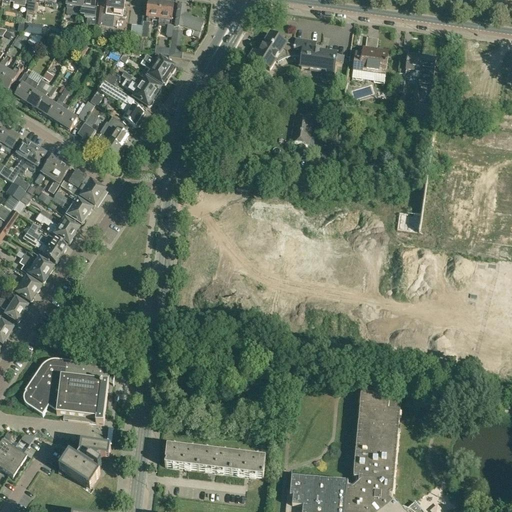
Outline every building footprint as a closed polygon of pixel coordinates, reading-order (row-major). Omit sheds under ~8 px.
[(28,0),(26,12),(34,13),(36,2),(46,4),(45,7),(54,9),(55,0),(28,0)] [(81,3),(81,0),(67,0),(68,2),(66,8),(82,11),(82,10),(83,4),(81,3)] [(81,0),(81,3),(83,4),(82,10),(82,11),(81,18),(85,19),(85,20),(87,20),(86,26),(94,27),(94,21),(96,13),(94,13),(95,9),(96,0),(81,0)] [(96,13),(94,21),(94,27),(112,30),(114,18),(122,19),(123,18),(124,18),(125,13),(123,13),(125,0),(108,0),(107,11),(104,11),(104,10),(95,9),(94,13),(96,13)] [(149,3),(148,13),(146,24),(149,24),(153,25),(153,22),(154,20),(159,21),(162,5),(161,5),(160,3),(155,3),(154,4),(149,3)] [(162,5),(159,21),(165,21),(165,24),(165,26),(167,26),(171,27),(173,16),(174,7),(169,6),(168,4),(163,4),(162,5)] [(170,50),(170,51),(170,52),(169,59),(182,61),(183,53),(179,53),(182,29),(194,32),(193,37),(200,39),(201,33),(204,23),(184,17),(186,9),(186,8),(179,7),(177,15),(176,28),(173,27),(173,32),(172,38),(170,50)] [(26,25),(25,33),(41,36),(42,28),(26,25)] [(60,31),(50,29),(48,38),(59,39),(60,31)] [(23,47),(31,35),(24,33),(20,33),(17,38),(18,38),(15,43),(23,47)] [(85,35),(83,45),(92,46),(93,35),(85,35)] [(42,41),(44,39),(44,38),(33,36),(28,44),(29,44),(28,45),(31,47),(32,47),(32,46),(37,49),(42,41)] [(260,53),(257,51),(256,51),(258,52),(250,63),(249,63),(259,69),(261,66),(270,72),(276,62),(278,64),(280,63),(282,61),(285,60),(288,59),(291,58),(293,58),(296,58),(299,57),(302,58),(301,69),(327,73),(327,76),(334,77),(336,64),(342,65),(342,63),(343,57),(315,53),(317,43),(316,43),(296,41),(296,40),(294,49),(283,42),(282,43),(271,36),(260,53)] [(139,38),(131,37),(130,48),(130,50),(138,51),(139,38)] [(64,54),(70,45),(65,43),(59,52),(64,54)] [(80,62),(88,49),(76,47),(70,56),(80,62)] [(385,77),(387,60),(388,54),(363,50),(363,54),(362,54),(363,50),(360,49),(360,56),(356,55),(355,61),(353,72),(353,77),(352,80),(375,83),(384,85),(385,77)] [(146,58),(144,61),(170,79),(171,78),(169,77),(171,75),(172,76),(176,70),(174,69),(175,68),(166,63),(161,60),(160,60),(158,64),(148,58),(146,57),(146,58)] [(399,75),(398,83),(397,94),(402,95),(405,79),(410,80),(411,73),(419,74),(421,59),(409,57),(408,57),(406,72),(405,76),(399,75)] [(0,87),(9,74),(5,71),(12,61),(7,58),(0,68),(0,87)] [(421,59),(419,74),(434,76),(436,61),(435,61),(421,59)] [(170,79),(144,61),(142,64),(141,66),(151,73),(149,77),(154,81),(163,87),(163,86),(165,87),(168,82),(167,81),(168,78),(170,79)] [(13,76),(9,74),(0,87),(0,89),(4,92),(5,91),(8,93),(24,69),(19,66),(13,76)] [(104,82),(112,88),(118,79),(115,77),(117,74),(113,72),(111,75),(110,74),(104,82)] [(47,73),(43,78),(50,83),(53,78),(47,73)] [(126,81),(128,82),(155,100),(156,99),(155,98),(157,96),(158,96),(160,95),(161,94),(161,92),(160,91),(160,90),(146,81),(143,86),(126,75),(124,73),(121,78),(126,81)] [(15,98),(26,105),(39,86),(29,79),(30,78),(25,75),(16,90),(19,92),(15,98)] [(435,104),(438,88),(439,81),(433,80),(429,103),(435,104)] [(140,103),(148,109),(149,108),(150,108),(151,108),(153,106),(153,104),(152,103),(154,100),(155,101),(155,100),(128,82),(126,81),(121,88),(134,96),(135,95),(136,96),(134,99),(140,103)] [(26,105),(37,112),(45,100),(47,96),(52,89),(41,82),(39,86),(26,105)] [(125,114),(122,119),(120,123),(127,127),(129,124),(135,128),(136,127),(137,127),(138,127),(139,127),(140,126),(140,125),(141,125),(141,124),(141,123),(141,122),(141,121),(140,120),(144,115),(130,106),(133,101),(112,88),(104,82),(99,91),(123,106),(120,111),(125,114)] [(56,92),(52,89),(47,96),(52,99),(56,92)] [(65,92),(56,106),(48,119),(59,125),(69,109),(63,106),(70,95),(65,92)] [(37,112),(48,119),(56,106),(50,103),(45,100),(37,112)] [(88,104),(79,119),(85,123),(94,108),(88,104)] [(69,108),(69,109),(59,125),(70,132),(78,120),(72,117),(75,112),(69,108)] [(121,116),(114,111),(112,112),(110,114),(110,116),(117,121),(120,121),(121,118),(121,116)] [(308,146),(312,120),(295,117),(291,143),(308,146)] [(129,138),(124,135),(128,129),(115,120),(110,128),(116,132),(110,141),(122,149),(129,138)] [(78,135),(83,139),(84,139),(90,129),(85,125),(78,135)] [(3,128),(0,132),(0,146),(2,148),(11,133),(8,131),(8,130),(6,128),(5,129),(3,128)] [(87,147),(96,132),(90,129),(84,139),(83,139),(81,143),(87,147)] [(11,133),(2,148),(8,152),(9,150),(11,151),(20,138),(18,137),(18,136),(15,134),(14,135),(11,133)] [(122,149),(110,141),(110,142),(108,140),(101,136),(98,141),(107,147),(103,152),(115,160),(122,149)] [(15,181),(21,171),(35,148),(31,145),(32,145),(28,142),(27,143),(25,142),(16,156),(22,159),(16,168),(15,168),(8,180),(13,184),(15,181)] [(40,151),(35,148),(21,171),(15,181),(19,183),(28,168),(26,167),(29,163),(37,169),(46,155),(44,154),(44,152),(41,151),(40,151)] [(45,177),(50,180),(60,163),(59,163),(59,161),(56,160),(55,160),(51,158),(35,184),(39,187),(45,177)] [(65,167),(65,165),(62,164),(61,164),(60,163),(50,180),(54,183),(48,192),(54,195),(70,170),(65,167)] [(106,191),(72,170),(61,188),(79,200),(81,198),(95,207),(106,191)] [(16,187),(12,185),(8,190),(12,193),(10,197),(18,203),(19,202),(24,194),(25,192),(17,187),(16,187)] [(34,191),(29,188),(26,193),(31,196),(34,191)] [(88,215),(90,215),(92,213),(91,211),(92,210),(77,201),(75,204),(74,203),(73,204),(56,193),(54,197),(86,218),(88,215)] [(24,194),(19,202),(26,206),(30,198),(24,194)] [(48,197),(43,204),(47,207),(52,200),(48,197)] [(85,220),(86,218),(54,197),(54,198),(52,202),(69,213),(67,216),(81,226),(82,224),(84,225),(85,222),(85,220)] [(10,198),(4,208),(11,212),(18,203),(10,198)] [(19,203),(13,211),(19,216),(25,207),(19,203)] [(0,219),(4,222),(11,212),(4,208),(4,207),(0,212),(0,219)] [(75,235),(77,235),(79,232),(78,230),(79,229),(65,220),(62,224),(53,218),(53,219),(49,216),(49,215),(41,210),(38,214),(40,216),(47,220),(74,237),(75,235)] [(13,211),(6,222),(4,224),(0,230),(0,232),(6,236),(12,226),(19,216),(13,211)] [(72,240),(74,237),(47,220),(40,216),(36,222),(42,225),(44,225),(49,228),(47,231),(69,245),(70,244),(71,244),(73,241),(72,240)] [(61,257),(37,242),(26,234),(22,240),(35,248),(35,247),(36,248),(36,247),(46,253),(43,257),(56,265),(57,265),(59,262),(59,261),(61,257)] [(38,239),(37,242),(61,257),(64,253),(64,254),(67,250),(66,249),(54,241),(51,244),(42,238),(40,241),(38,239)] [(22,260),(23,260),(48,277),(50,274),(51,274),(53,271),(53,270),(54,268),(39,259),(36,263),(24,256),(22,260)] [(48,277),(23,260),(22,260),(19,265),(23,267),(21,271),(22,271),(43,285),(44,284),(45,283),(47,280),(46,279),(48,277)] [(34,299),(36,296),(9,278),(8,279),(0,273),(0,279),(17,290),(14,293),(16,294),(30,304),(31,303),(33,303),(34,300),(34,299)] [(37,293),(39,293),(40,291),(40,289),(41,288),(26,279),(24,282),(15,276),(14,277),(11,275),(9,278),(36,296),(37,293)] [(25,312),(26,313),(28,309),(27,309),(28,308),(15,299),(12,303),(0,295),(0,301),(1,302),(22,316),(25,312)] [(20,320),(22,316),(1,302),(0,301),(0,307),(7,312),(4,316),(17,325),(17,324),(18,324),(21,320),(20,320)] [(0,333),(8,339),(10,335),(12,335),(13,333),(12,331),(13,330),(1,321),(0,322),(0,333)] [(64,417),(63,421),(104,426),(111,368),(57,362),(52,362),(48,364),(44,366),(42,369),(26,394),(27,394),(26,396),(25,403),(29,409),(43,418),(49,408),(57,414),(57,416),(64,417)] [(422,511),(416,504),(405,511),(401,511),(399,509),(395,503),(393,505),(390,502),(390,497),(393,498),(400,414),(398,413),(398,411),(401,411),(402,397),(390,396),(389,402),(380,401),(381,398),(362,396),(354,480),(357,480),(356,485),(353,488),(348,487),(348,485),(292,480),(290,499),(293,499),(293,508),(287,508),(286,511),(422,511)] [(32,437),(26,445),(29,447),(35,439),(36,438),(32,437)] [(0,444),(0,455),(7,460),(14,450),(2,442),(0,444)] [(100,461),(109,461),(111,450),(81,446),(80,457),(77,461),(70,456),(61,468),(59,471),(65,475),(84,487),(90,491),(100,476),(92,470),(93,468),(98,472),(101,467),(98,464),(100,461)] [(166,468),(198,472),(201,453),(168,449),(166,468)] [(27,458),(14,450),(7,460),(20,468),(27,458)] [(233,457),(201,453),(198,472),(231,476),(233,457)] [(231,476),(249,478),(264,480),(267,461),(233,457),(231,476)] [(13,479),(20,468),(7,460),(1,471),(13,479)]
